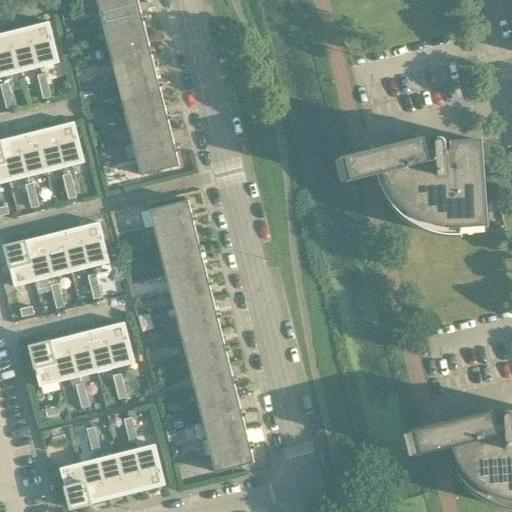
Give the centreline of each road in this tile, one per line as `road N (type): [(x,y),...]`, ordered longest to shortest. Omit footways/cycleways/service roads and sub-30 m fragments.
road 1 (tertiary): [(308,482),(189,0)]
road 2 (unknown): [(506,103),(358,151)]
road 3 (residential): [(511,126),(480,0)]
